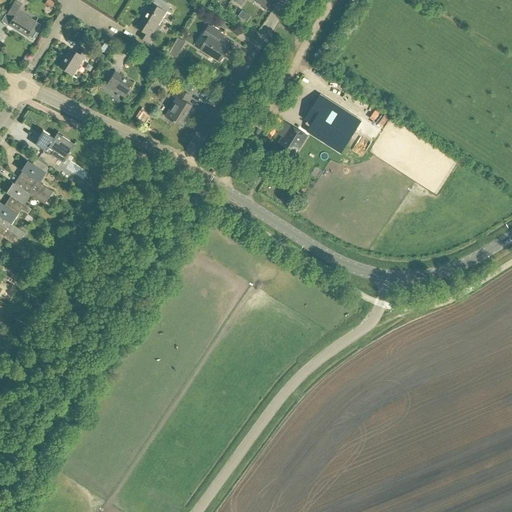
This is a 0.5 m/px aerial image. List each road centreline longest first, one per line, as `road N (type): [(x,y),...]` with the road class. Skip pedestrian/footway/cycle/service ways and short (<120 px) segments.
road 1 (unclassified): [(196,511),(295,381),(371,320),(385,276)]
road 2 (tertiary): [(385,276),(333,259),(181,164)]
road 3 (track): [(333,0),(223,188)]
road 4 (residential): [(181,164),(284,0)]
road 5 (tertiary): [(181,164),(21,84)]
road 6 (tertiary): [(385,276),(431,274),(474,260),(511,235)]
